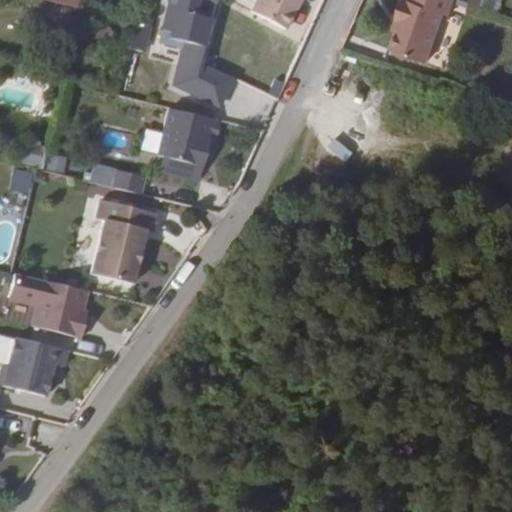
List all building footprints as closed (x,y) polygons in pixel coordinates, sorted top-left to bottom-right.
[(197,67),(208,0),(155,0),(154,6),(153,6),(149,26),(126,22),(121,50),(155,56),(157,45),(173,47),(165,94),(221,103),(226,72),(197,67)] [(252,0),(249,6),(285,26),(299,0),(252,0)] [(450,0),(399,0),(394,14),(399,16),(388,46),(423,59),(441,10),(446,11),(450,0)] [(466,0),(466,1),(496,10),(498,0),(466,0)] [(214,116),(163,103),(152,150),(156,151),(171,155),(167,169),(191,175),(202,132),(209,134),(214,116)] [(33,167),(39,145),(22,141),(16,162),(33,167)] [(171,155),(156,151),(153,165),(167,169),(171,155)] [(59,174),(63,157),(47,153),(43,170),(59,174)] [(111,164),(106,181),(134,188),(138,171),(111,164)] [(23,194),(28,173),(10,169),(5,189),(23,194)] [(80,274),(131,285),(148,208),(96,197),(80,274)] [(74,331),(79,312),(74,311),(76,305),(81,284),(37,273),(25,318),(74,331)] [(59,346),(7,332),(0,359),(0,380),(37,391),(46,359),(55,361),(59,346)]
